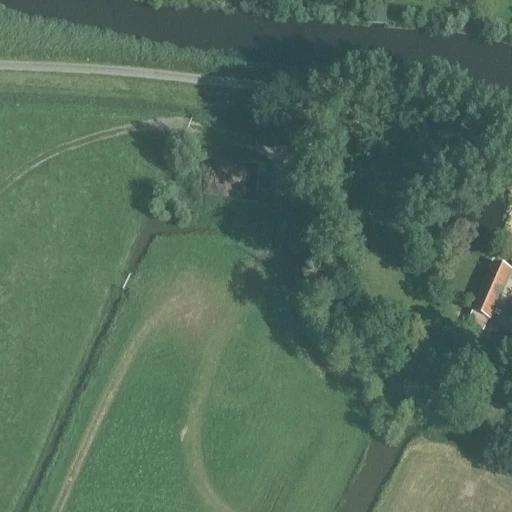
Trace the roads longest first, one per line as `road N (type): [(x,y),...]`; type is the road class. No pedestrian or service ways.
road 1 (unclassified): [(511,146),(399,99),(0,65)]
road 2 (track): [(228,511),(199,480),(210,392),(265,278),(287,158),(303,135),(307,88)]
road 3 (track): [(141,131),(189,129),(287,158)]
